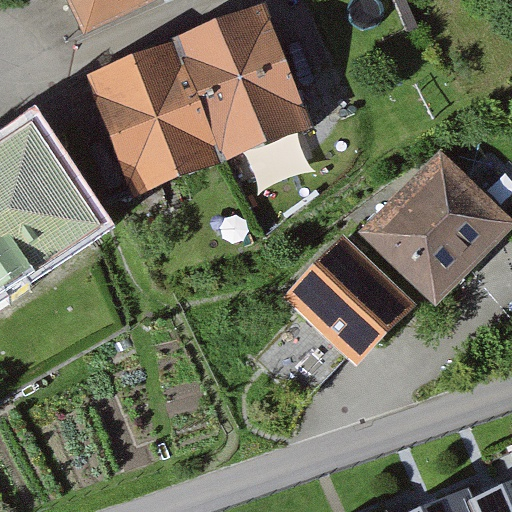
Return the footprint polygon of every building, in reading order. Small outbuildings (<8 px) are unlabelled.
[(175,0),(68,0),(88,42),(176,2),(175,0)] [(306,140),(259,14),(178,44),(225,170),(306,140)] [(225,170),(178,44),(81,82),(131,204),(225,170)] [(37,138),(0,162),(0,306),(103,238),(37,138)] [(511,235),(511,229),(442,161),(360,244),(433,316),(511,235)] [(409,314),(345,253),(292,308),(356,370),(409,314)] [(511,511),(511,492),(465,511),(511,511)] [(433,511),(464,511),(460,501),(433,511)]
